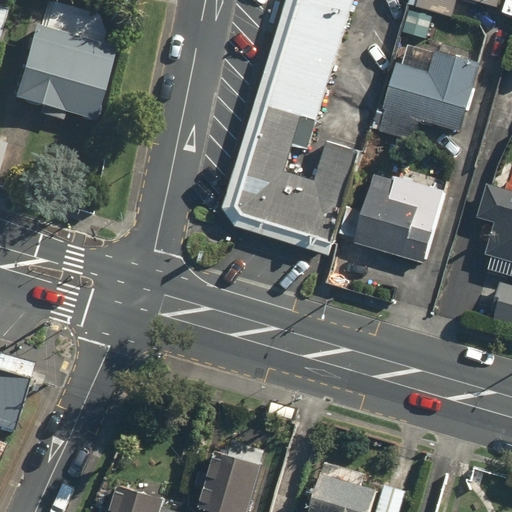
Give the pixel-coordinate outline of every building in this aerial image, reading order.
[(287,0),(223,208),(330,241),(358,151),(310,137),(352,0),(287,0)] [(412,0),(410,10),(412,10),(452,20),(457,1),(499,11),(502,0),(412,0)] [(104,42),(109,25),(47,7),(39,32),(30,29),(9,102),(91,127),(115,45),(104,42)] [(394,68),(381,135),(414,141),(416,127),(464,136),(478,61),(431,53),(427,74),(394,68)] [(373,177),(352,243),(421,267),(431,234),(415,229),(422,205),(390,195),(393,184),(373,177)] [(511,197),(485,190),(477,221),(492,224),(490,231),(500,234),(492,267),(511,271),(511,197)] [(511,288),(498,285),(489,319),(511,324),(511,288)] [(193,511),(192,511),(246,511),(265,451),(227,439),(221,455),(212,452),(205,473),(199,471),(194,489),(199,491),(193,511)] [(400,511),(406,491),(376,483),(375,487),(360,483),(363,474),(320,463),(308,511),(400,511)] [(159,511),(164,496),(114,483),(108,506),(99,504),(97,511),(159,511)]
